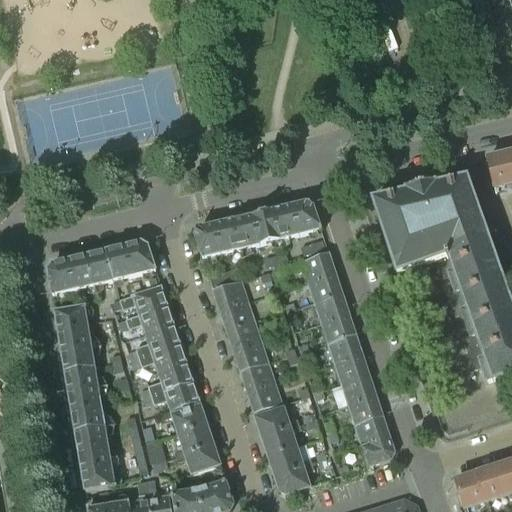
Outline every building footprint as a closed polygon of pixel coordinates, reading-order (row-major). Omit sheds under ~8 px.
[(511,155),(487,162),(495,193),(496,198),(511,193),(511,155)] [(407,196),(373,204),(397,277),(435,263),(442,282),(451,279),(456,294),(447,297),(455,320),(464,317),(472,339),(463,342),(474,373),(483,370),(488,386),(492,384),(492,385),(511,378),(511,307),(467,181),(437,189),(436,187),(407,194),(407,196)] [(300,240),(321,234),(313,210),(307,206),(292,210),(300,240)] [(280,245),(300,240),(292,210),(272,215),(280,245)] [(261,249),(280,245),(272,215),(253,219),(261,249)] [(241,254),(261,249),(253,219),(234,224),(241,254)] [(222,259),(241,254),(234,224),(215,228),(222,259)] [(195,239),(203,263),(222,259),(215,228),(198,232),(195,239)] [(316,246),(319,255),(326,253),(323,244),(316,246)] [(127,250),(135,278),(156,273),(148,250),(142,246),(127,250)] [(309,249),(311,257),(319,255),(316,246),(309,249)] [(302,251),(304,259),(311,257),(309,249),(302,251)] [(106,255),(113,283),(135,278),(127,250),(106,255)] [(87,260),(93,288),(113,283),(106,255),(87,260)] [(300,266),(307,286),(336,277),(329,256),(300,266)] [(279,259),(281,267),(289,265),(286,257),(279,259)] [(271,261),(274,270),(281,267),(279,259),(271,261)] [(67,265),(73,293),(93,288),(87,260),(67,265)] [(271,261),(264,263),(267,272),(274,270),(271,261)] [(48,274),(52,298),(73,293),(67,265),(52,268),(48,274)] [(275,282),(284,279),(282,272),(273,275),(275,282)] [(232,273),(225,276),(228,284),(235,282),(232,273)] [(225,276),(218,278),(221,286),(228,284),(225,276)] [(260,279),(262,286),(271,283),(269,276),(260,279)] [(343,297),(336,277),(307,286),(314,306),(343,297)] [(221,286),(218,278),(212,280),(214,288),(221,286)] [(151,293),(158,291),(155,283),(149,285),(151,293)] [(129,296),(141,293),(139,284),(127,286),(129,296)] [(220,314),(248,305),(241,284),(213,294),(220,314)] [(132,300),(128,302),(112,307),(115,314),(123,311),(124,314),(135,310),(138,318),(168,309),(161,290),(132,300)] [(285,309),(287,315),(296,312),(294,306),(291,297),(282,301),(285,309)] [(314,306),(321,328),(350,318),(343,297),(314,306)] [(254,324),(248,305),(220,314),(226,334),(254,324)] [(174,329),(168,309),(138,318),(138,319),(118,326),(121,334),(128,332),(129,333),(142,329),(145,339),(174,329)] [(86,311),(55,316),(59,336),(63,335),(89,331),(86,311)] [(296,312),(287,315),(289,323),(298,320),(296,312)] [(281,316),(273,318),(276,327),(284,325),(281,316)] [(356,338),(350,318),(321,328),(328,348),(356,338)] [(226,334),(233,355),(261,346),(254,324),(226,334)] [(96,329),(89,331),(91,338),(98,336),(96,329)] [(131,364),(147,359),(181,348),(174,329),(145,339),(148,348),(128,355),(131,364)] [(63,335),(59,336),(62,356),(74,354),(93,351),(91,338),(89,331),(63,335)] [(328,348),(335,370),(363,360),(356,338),(328,348)] [(268,367),(261,346),(233,355),(240,376),(268,367)] [(181,348),(147,359),(131,364),(134,373),(154,367),(158,377),(187,368),(181,348)] [(298,351),(300,356),(309,354),(307,348),(298,351)] [(74,354),(62,356),(66,376),(96,370),(93,351),(74,354)] [(285,355),(287,360),(295,358),(293,352),(285,355)] [(309,354),(300,356),(303,365),(311,362),(309,354)] [(298,366),(295,358),(287,360),(290,368),(298,366)] [(111,361),(115,375),(124,373),(120,359),(111,361)] [(370,380),(363,360),(335,370),(341,389),(370,380)] [(240,376),(248,398),(276,389),(268,367),(240,376)] [(141,394),(144,403),(160,398),(194,388),(187,368),(158,377),(161,386),(149,391),(141,394)] [(96,370),(66,376),(69,397),(71,396),(100,392),(96,370)] [(347,408),(376,399),(370,380),(341,389),(347,408)] [(126,381),(117,384),(120,395),(129,393),(126,381)] [(311,390),(314,399),(324,395),(320,387),(311,390)] [(194,388),(160,398),(144,403),(146,411),(155,408),(155,409),(163,406),(168,404),(171,414),(199,404),(194,388)] [(282,408),(276,389),(248,398),(254,417),(282,408)] [(71,396),(69,397),(72,416),(103,411),(100,392),(71,396)] [(306,392),(299,395),(301,402),(309,399),(306,392)] [(324,395),(314,399),(316,404),(325,401),(324,395)] [(376,399),(347,408),(354,429),(354,430),(383,419),(376,399)] [(207,429),(201,409),(172,419),(173,421),(179,438),(207,429)] [(103,411),(72,416),(76,436),(106,431),(103,411)] [(262,440),(299,428),(297,423),(288,426),(283,412),(255,421),(262,440)] [(163,424),(173,421),(172,419),(171,415),(161,418),(163,424)] [(303,419),(305,426),(314,423),(311,417),(303,419)] [(323,421),(329,440),(337,437),(331,419),(323,421)] [(354,430),(360,449),(390,439),(383,419),(354,430)] [(127,423),(141,477),(148,476),(134,421),(127,423)] [(316,430),(314,423),(305,426),(307,433),(316,430)] [(262,440),(268,460),(297,451),(292,437),(301,434),(299,428),(262,440)] [(176,461),(185,458),(214,448),(207,429),(179,438),(179,440),(173,442),(177,455),(175,456),(176,461)] [(155,445),(152,430),(142,432),(146,447),(155,445)] [(106,431),(76,436),(79,456),(110,451),(106,431)] [(338,437),(337,437),(329,440),(332,451),(341,448),(338,437)] [(395,456),(390,439),(360,449),(364,462),(360,463),(364,472),(392,463),(395,456)] [(161,445),(147,449),(151,468),(152,468),(162,466),(163,465),(166,465),(161,445)] [(178,466),(187,463),(192,478),(221,468),(214,448),(185,458),(176,461),(178,466)] [(110,451),(79,456),(82,475),(113,471),(110,451)] [(301,465),(297,451),(268,460),(275,480),(312,467),(310,462),(301,465)] [(318,465),(327,462),(324,455),(316,458),(318,465)] [(329,469),(327,462),(318,465),(321,472),(329,469)] [(511,503),(511,464),(478,476),(490,511),(511,503)] [(162,466),(152,468),(154,477),(164,474),(162,466)] [(310,490),(307,480),(315,478),(312,467),(275,480),(280,495),(286,498),(310,490)] [(339,471),(341,480),(350,477),(348,469),(339,471)] [(113,471),(82,475),(86,495),(116,490),(113,471)] [(215,488),(200,493),(199,493),(202,511),(231,511),(234,508),(222,473),(211,476),(215,488)] [(455,484),(463,511),(487,511),(490,511),(478,476),(455,484)] [(176,485),(167,487),(169,498),(171,511),(202,511),(199,493),(200,493),(198,481),(188,483),(190,494),(178,496),(176,485)] [(171,511),(169,498),(158,500),(158,496),(156,496),(154,484),(146,485),(145,485),(149,511),(171,511)] [(129,505),(130,511),(149,511),(145,485),(137,486),(139,503),(129,505)] [(119,506),(108,508),(108,511),(130,511),(129,505),(129,501),(118,502),(119,506)] [(405,503),(379,511),(417,511),(417,509),(405,503)]
